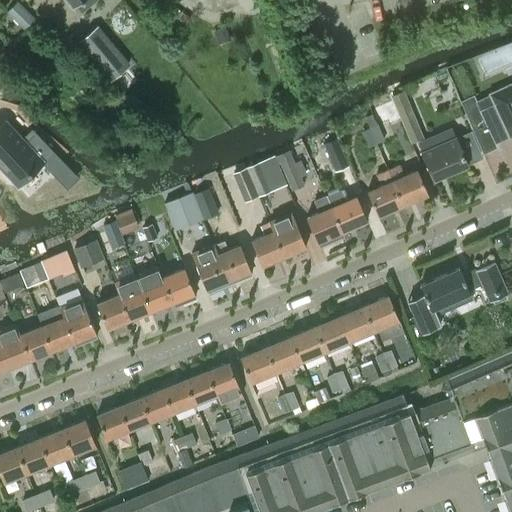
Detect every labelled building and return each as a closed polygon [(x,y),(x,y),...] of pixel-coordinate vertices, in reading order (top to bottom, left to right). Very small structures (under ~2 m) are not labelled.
[(25,27),(34,18),(17,1),(7,11),(25,27)] [(97,27),(79,42),(110,79),(113,76),(128,63),(97,27)] [(511,78),(490,89),(492,92),(475,100),(484,120),(499,113),(509,136),(511,135),(511,78)] [(404,90),(391,95),(392,99),(396,108),(409,103),(404,90)] [(392,99),(371,108),(373,112),(378,124),(387,120),(390,125),(394,123),(401,120),(399,115),(396,108),(392,99)] [(404,129),(417,123),(409,103),(396,108),(401,120),(404,129)] [(373,112),(366,115),(371,127),(378,124),(373,112)] [(417,123),(404,129),(410,143),(423,137),(417,123)] [(378,124),(371,127),(377,142),(384,139),(381,133),(381,131),(380,129),(378,124)] [(371,127),(364,129),(370,145),(377,142),(371,127)] [(466,165),(455,138),(451,129),(427,139),(427,141),(418,145),(432,179),(466,165)] [(336,138),(321,144),(333,171),(347,165),(336,138)] [(21,139),(4,164),(47,193),(64,169),(21,139)] [(291,190),(302,185),(291,158),(279,163),(291,190)] [(259,164),(247,169),(258,195),(270,190),(259,164)] [(388,169),(402,205),(426,194),(415,169),(403,175),(399,164),(388,169)] [(258,195),(247,169),(232,175),(243,201),(258,195)] [(377,216),(402,205),(388,169),(377,174),(381,184),(366,191),(377,216)] [(194,194),(203,218),(219,212),(210,188),(194,194)] [(173,229),(203,218),(194,194),(193,191),(163,202),(173,229)] [(341,232),(331,207),(325,194),(313,199),(318,212),(305,218),(316,243),(318,242),(319,245),(332,240),(331,236),(341,232)] [(356,196),(331,207),(341,232),(367,221),(356,196)] [(133,211),(116,218),(122,233),(138,227),(133,211)] [(273,231),(283,257),(305,248),(293,219),(289,215),(270,223),(270,222),(269,222),(273,231)] [(113,219),(102,223),(109,242),(121,238),(113,219)] [(151,223),(142,227),(147,240),(157,236),(151,223)] [(283,257),(273,231),(250,240),(261,266),(283,257)] [(74,249),(81,267),(102,259),(94,240),(74,249)] [(214,244),(228,280),(236,276),(238,281),(251,275),(249,271),(250,271),(240,245),(227,250),(224,240),(214,244)] [(192,253),(191,253),(205,289),(205,288),(207,293),(221,287),(220,283),(228,280),(214,244),(212,245),(213,246),(192,254),(192,253)] [(66,249),(40,259),(48,277),(62,272),(63,274),(74,270),(66,249)] [(424,293),(408,300),(413,310),(423,332),(438,325),(431,308),(471,290),(470,287),(482,281),(490,300),(507,292),(491,257),(473,265),(474,267),(463,272),(460,265),(420,283),(424,293)] [(40,282),(47,279),(40,264),(34,266),(40,282)] [(156,265),(135,274),(135,275),(136,276),(139,286),(150,311),(171,302),(161,277),(157,266),(156,265)] [(183,268),(161,277),(171,302),(179,299),(181,303),(194,298),(192,293),(193,293),(183,268)] [(8,276),(0,279),(0,286),(3,293),(13,289),(8,276)] [(136,276),(114,285),(118,294),(128,319),(150,311),(139,286),(136,276)] [(118,294),(96,303),(106,328),(128,319),(118,294)] [(388,295),(363,305),(373,330),(398,320),(388,295)] [(80,296),(58,304),(60,308),(73,342),(81,339),(83,343),(95,338),(94,334),(95,333),(81,300),(80,296)] [(58,304),(36,313),(41,325),(51,351),(73,342),(60,308),(58,304)] [(373,330),(363,305),(338,316),(349,340),(373,330)] [(349,340),(338,316),(314,326),(324,350),(349,340)] [(15,324),(0,329),(0,347),(8,368),(30,360),(19,334),(15,324)] [(41,325),(19,334),(30,360),(51,351),(41,325)] [(324,350),(314,326),(289,336),(299,361),(324,350)] [(299,361),(289,336),(264,347),(274,371),(299,361)] [(0,347),(0,371),(8,368),(0,347)] [(249,382),(274,371),(264,347),(239,357),(249,382)] [(382,352),(389,369),(396,364),(390,349),(382,352)] [(511,511),(511,349),(442,380),(449,398),(453,396),(469,440),(481,436),(481,437),(483,437),(483,435),(488,433),(492,444),(486,446),(510,511),(511,511)] [(381,371),(389,369),(382,352),(374,356),(381,371)] [(226,362),(205,370),(214,394),(215,393),(219,403),(242,394),(238,384),(235,385),(226,362)] [(374,368),(363,373),(367,382),(378,378),(374,368)] [(182,379),(192,403),(214,394),(205,370),(182,379)] [(341,370),(333,372),(340,389),(347,384),(341,370)] [(340,389),(333,372),(325,376),(332,391),(340,389)] [(170,412),(192,403),(182,379),(161,388),(170,412)] [(329,397),(325,385),(313,390),(318,402),(329,397)] [(149,420),(170,412),(161,388),(139,397),(149,420)] [(285,393),(291,410),(298,405),(292,390),(285,393)] [(285,393),(276,397),(283,412),(291,410),(285,393)] [(210,465),(99,511),(307,511),(428,467),(426,460),(470,444),(469,440),(453,396),(449,398),(408,413),(401,394),(210,465)] [(117,406),(127,429),(149,420),(139,397),(117,406)] [(105,438),(127,429),(117,406),(95,415),(105,438)] [(225,418),(215,421),(220,434),(229,430),(230,430),(225,418)] [(84,419),(60,429),(71,455),(94,445),(84,419)] [(71,455),(60,429),(38,438),(48,464),(71,455)] [(243,429),(232,433),(237,446),(248,441),(245,433),(243,429)] [(181,436),(186,447),(196,443),(192,431),(181,436)] [(177,450),(186,447),(181,436),(171,440),(175,451),(177,450)] [(48,464),(38,438),(15,448),(26,473),(48,464)] [(186,447),(177,450),(184,467),(193,464),(186,447)] [(26,473),(15,448),(0,453),(0,477),(2,483),(26,473)] [(140,461),(141,465),(151,461),(146,451),(137,454),(140,461)] [(125,489),(127,488),(147,480),(141,465),(140,461),(118,470),(125,489)] [(95,471),(81,476),(85,486),(99,480),(95,471)] [(85,486),(81,476),(68,482),(72,491),(85,486)] [(49,489),(36,495),(39,504),(53,499),(49,489)] [(39,504),(36,495),(23,500),(26,510),(39,504)]
